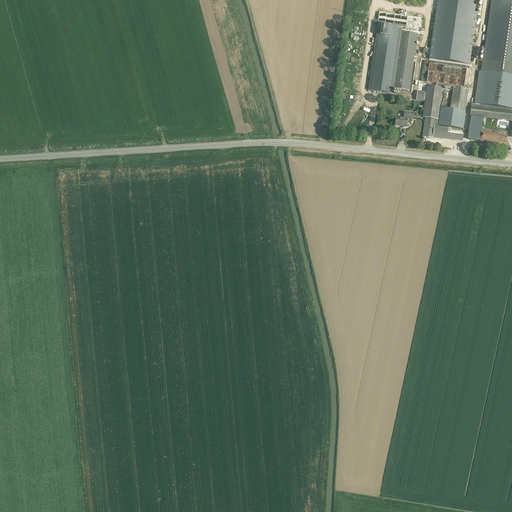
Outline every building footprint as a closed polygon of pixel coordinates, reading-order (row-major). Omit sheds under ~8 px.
[(437,0),(429,59),(470,65),(478,0),(437,0)] [(511,76),(511,0),(503,0),(503,2),(491,0),(481,72),(511,76)] [(417,34),(401,32),(393,89),(409,91),(417,34)] [(464,86),(467,67),(429,62),(424,61),(421,81),(424,82),(426,82),(426,84),(453,88),(450,109),(465,111),(465,109),(467,94),(468,90),(468,87),(464,86)] [(427,87),(423,113),(423,118),(425,118),(423,137),(428,138),(433,138),(462,141),(463,136),(463,135),(451,133),(448,133),(449,128),(437,127),(441,89),(427,87)] [(511,92),(478,88),(477,98),(511,101),(511,92)] [(511,107),(471,104),(470,116),(511,120),(511,107)] [(441,108),(438,126),(463,129),(465,111),(450,109),(441,108)] [(414,114),(404,113),(404,119),(396,118),(395,125),(401,125),(401,126),(406,127),(407,119),(413,119),(414,114)] [(469,134),(468,139),(480,141),(482,129),(483,123),(483,119),(471,117),(469,134)] [(482,129),(480,141),(497,144),(497,145),(506,147),(507,142),(508,136),(498,135),(499,132),(492,131),(482,129)]
